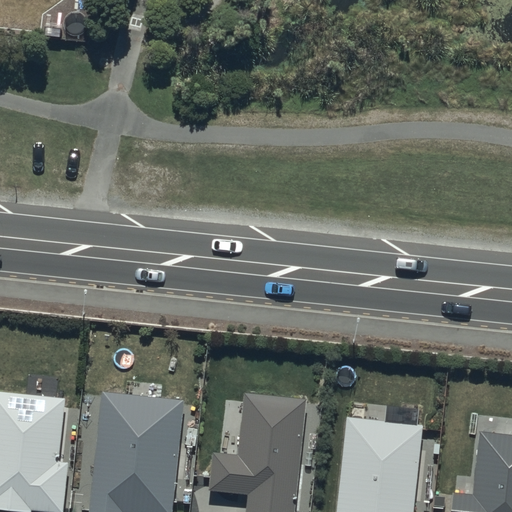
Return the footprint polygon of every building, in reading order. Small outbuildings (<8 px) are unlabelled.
[(27,3),(2,0),(0,22),(25,25),(27,3)] [(59,459),(65,396),(0,389),(0,504),(62,511),(67,459),(59,459)] [(291,511),(303,396),(243,390),(237,453),(211,450),(207,490),(247,494),(245,511),(291,511)] [(154,511),(170,511),(182,400),(101,391),(88,511),(121,511),(122,508),(154,511)] [(411,511),(422,422),(346,414),(334,511),(411,511)] [(511,511),(511,433),(478,431),(472,491),(449,489),(446,511),(511,511)]
